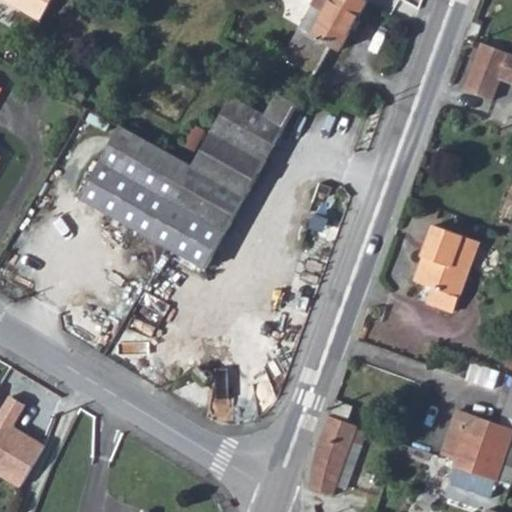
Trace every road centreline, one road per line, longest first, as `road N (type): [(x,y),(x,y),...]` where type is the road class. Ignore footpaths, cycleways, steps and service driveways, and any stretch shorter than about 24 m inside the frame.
road 1 (secondary): [(276,490),(451,3)]
road 2 (tertiary): [(276,490),(0,329)]
